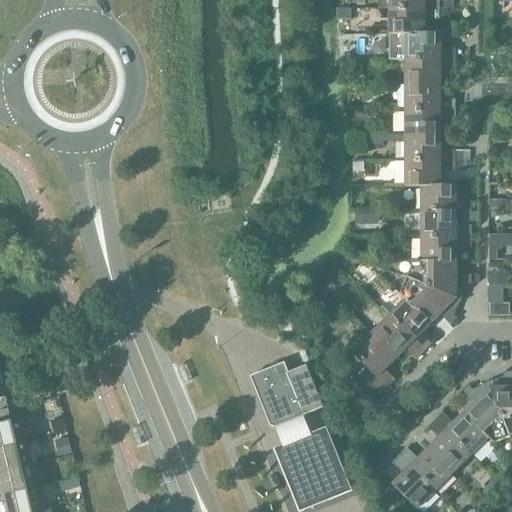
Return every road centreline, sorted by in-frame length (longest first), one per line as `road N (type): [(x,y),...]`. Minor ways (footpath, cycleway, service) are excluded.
road 1 (tertiary): [(206,511),(117,294),(87,145)]
road 2 (residential): [(480,334),(480,80)]
road 3 (secondary): [(87,145),(123,125),(137,87),(134,66),(109,34)]
